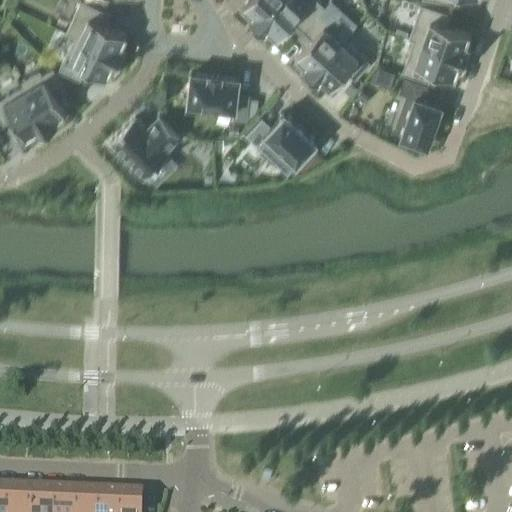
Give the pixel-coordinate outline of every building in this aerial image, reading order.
[(247,18),(256,27),(280,0),(248,0),(241,8),(249,15),(247,18)] [(292,23),(301,32),(318,14),(324,7),(316,0),(280,0),(256,27),(265,35),(267,32),(276,40),(292,23)] [(81,1),(65,33),(120,59),(125,48),(122,46),(127,36),(105,26),(111,15),(81,1)] [(420,5),(408,38),(466,58),(470,47),(466,45),(470,35),(448,27),(452,15),(420,5)] [(300,68),(309,76),(350,32),(333,16),(327,23),(318,14),(301,32),(310,40),(294,57),(303,65),(300,68)] [(350,32),(309,76),(318,85),(321,82),(329,90),(345,72),(354,81),(370,63),(345,39),(351,32),(350,32)] [(120,59),(65,33),(65,34),(73,38),(58,70),(80,80),(85,69),(107,79),(112,69),(115,71),(120,59)] [(466,58),(408,38),(408,39),(413,41),(401,74),(428,83),(432,72),(455,80),(458,69),(462,70),(466,58)] [(39,71),(19,83),(47,131),(58,125),(56,122),(66,116),(54,95),(64,89),(52,69),(41,75),(39,71)] [(191,73),(187,105),(233,110),(232,120),(246,121),(249,96),(237,95),(239,79),(191,73)] [(422,101),(426,87),(404,79),(399,93),(406,96),(414,98),(413,100),(414,100),(408,116),(400,113),(394,131),(402,134),(401,136),(400,138),(402,139),(425,147),(427,147),(428,145),(427,145),(432,131),(433,131),(433,130),(435,125),(435,124),(435,123),(440,109),(441,107),(439,106),(422,101)] [(47,131),(19,83),(18,83),(20,87),(0,99),(0,121),(2,126),(13,119),(25,140),(35,134),(37,137),(47,131)] [(284,112),(270,127),(261,118),(245,136),(255,146),(263,137),(295,166),(317,143),(306,133),(306,132),(295,122),(284,112)] [(134,118),(110,142),(127,159),(144,178),(169,153),(166,150),(179,137),(159,116),(146,129),(134,118)] [(215,140),(215,150),(223,149),(223,140),(215,140)] [(269,480),(272,471),(265,469),(262,477),(269,480)] [(0,511),(9,511),(10,494),(0,493),(0,511)] [(9,511),(31,511),(32,495),(10,494),(9,511)] [(31,511),(52,511),(54,496),(32,495),(31,511)] [(52,511),(74,511),(75,497),(54,496),(52,511)] [(74,511),(96,511),(97,498),(75,497),(74,511)] [(96,511),(117,511),(118,499),(97,498),(96,511)] [(118,499),(117,511),(140,511),(141,500),(118,499)]
